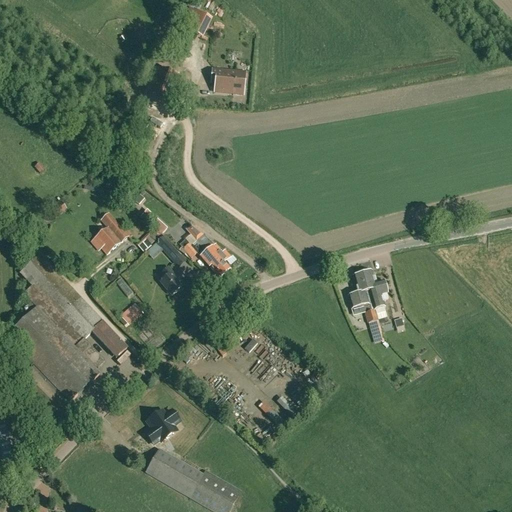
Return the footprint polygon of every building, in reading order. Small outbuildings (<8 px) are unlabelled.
[(206,17),(206,16),(197,12),(190,9),(181,28),(197,36),(206,17)] [(168,93),(171,94),(177,77),(159,70),(147,104),(156,107),(157,104),(158,104),(159,102),(164,104),(168,93)] [(211,85),(215,85),(214,94),(242,98),(245,76),(212,71),(211,85)] [(139,196),(134,202),(138,206),(144,200),(139,196)] [(53,216),(64,208),(61,204),(50,213),(53,216)] [(158,221),(151,215),(147,211),(141,217),(145,221),(151,228),(152,227),(155,230),(162,236),(167,229),(158,221)] [(94,241),(107,256),(128,238),(109,216),(102,222),(108,229),(94,241)] [(191,226),(185,231),(190,237),(206,254),(207,256),(209,255),(220,268),(225,264),(227,262),(230,266),(236,261),(233,257),(231,259),(225,252),(221,255),(220,253),(221,252),(215,246),(214,247),(204,236),(191,226)] [(143,237),(147,242),(153,237),(149,232),(143,237)] [(156,245),(162,252),(172,263),(180,255),(164,238),(157,244),(156,245)] [(182,248),(179,251),(185,256),(186,254),(191,261),(198,255),(195,252),(196,252),(190,245),(184,250),(182,248)] [(206,254),(201,258),(220,280),(231,271),(225,264),(220,268),(209,255),(207,256),(206,254)] [(28,319),(7,339),(34,368),(17,385),(52,421),(66,408),(64,406),(68,403),(69,405),(99,376),(95,372),(104,363),(84,341),(93,333),(118,359),(127,350),(40,257),(29,267),(21,275),(32,288),(23,296),(29,303),(21,311),(28,319)] [(161,284),(172,297),(182,289),(181,288),(183,286),(168,269),(161,275),(165,280),(161,284)] [(373,277),(372,272),(364,275),(367,284),(365,285),(367,290),(365,291),(376,329),(380,327),(376,315),(385,313),(384,309),(385,308),(383,302),(388,300),(383,283),(377,285),(375,277),(373,277)] [(352,278),(357,295),(347,298),(351,311),(358,309),(360,316),(364,314),(367,325),(368,324),(370,330),(376,329),(365,291),(367,290),(365,285),(367,284),(364,275),(352,278)] [(119,302),(122,307),(128,304),(125,298),(119,302)] [(134,302),(119,311),(125,320),(140,311),(134,302)] [(401,319),(394,321),(396,329),(404,326),(401,319)] [(265,414),(262,416),(269,424),(276,418),(262,401),(257,404),(265,414)] [(172,428),(179,423),(172,413),(165,417),(162,413),(161,414),(159,413),(154,417),(154,419),(147,423),(152,431),(146,435),(153,445),(160,441),(161,443),(176,433),(172,428)] [(13,420),(0,422),(0,448),(3,464),(22,461),(13,420)] [(205,472),(203,476),(160,451),(146,475),(210,511),(229,511),(241,492),(205,472)]
